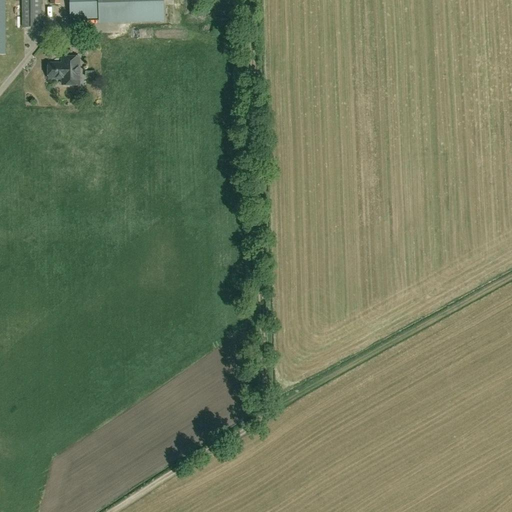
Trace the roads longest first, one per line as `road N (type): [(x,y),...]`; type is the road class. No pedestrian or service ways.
road 1 (track): [(111,511),(302,389),(511,274)]
road 2 (track): [(266,412),(249,0)]
